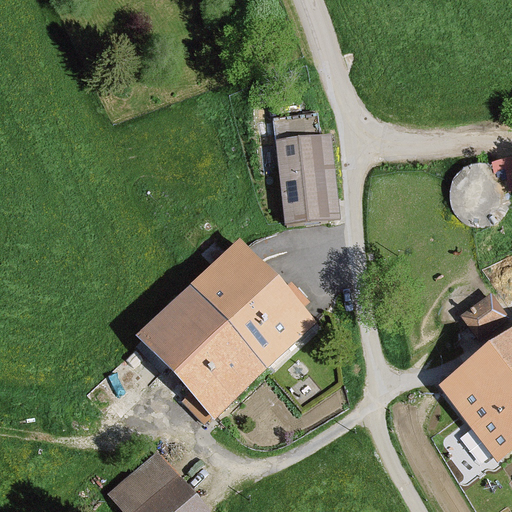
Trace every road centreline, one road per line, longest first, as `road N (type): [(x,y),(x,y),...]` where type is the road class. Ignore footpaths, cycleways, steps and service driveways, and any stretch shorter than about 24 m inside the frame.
road 1 (track): [(0,432),(255,469),(374,406)]
road 2 (unknown): [(511,332),(374,406)]
